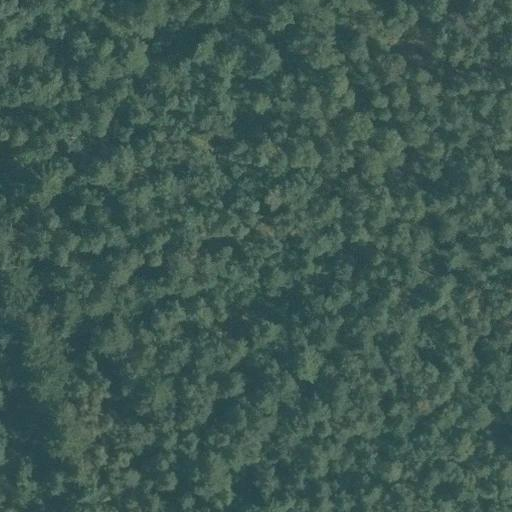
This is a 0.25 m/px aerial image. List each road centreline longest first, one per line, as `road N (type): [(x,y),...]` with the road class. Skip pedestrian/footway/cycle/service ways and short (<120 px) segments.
road 1 (track): [(511,465),(345,0)]
road 2 (track): [(340,0),(0,120)]
